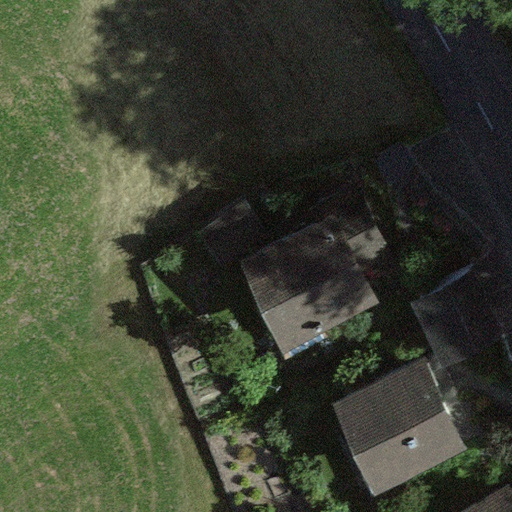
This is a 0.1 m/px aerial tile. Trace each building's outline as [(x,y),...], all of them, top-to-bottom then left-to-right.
[(415,158),(399,135),(373,152),(388,176),(415,158)] [(350,165),(303,188),(309,200),(234,237),(279,329),(374,282),(359,252),(386,239),(350,165)] [(207,232),(250,203),(238,185),(194,213),(207,232)] [(468,252),(406,280),(421,313),(483,285),(468,252)] [(483,285),(421,313),(436,346),(498,318),(483,285)] [(455,433),(420,357),(346,390),(381,467),(455,433)] [(511,511),(511,502),(497,478),(437,511),(511,511)]
